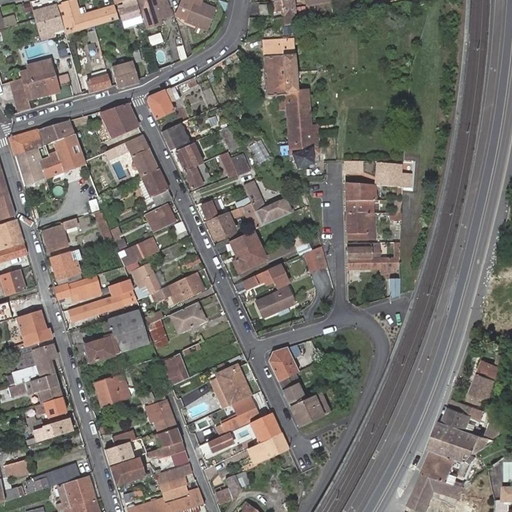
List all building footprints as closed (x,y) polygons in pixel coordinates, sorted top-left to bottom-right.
[(65,34),(93,26),(117,19),(113,6),(102,9),(103,12),(78,19),(77,16),(72,0),(68,0),(61,2),(57,3),(58,5),(60,13),(64,29),(65,34)] [(133,0),(125,0),(123,1),(124,3),(118,5),(120,9),(118,10),(122,21),(139,15),(133,0)] [(136,0),(145,26),(171,18),(164,0),(136,0)] [(189,22),(189,24),(206,31),(215,10),(200,3),(198,7),(191,4),(192,1),(189,0),(181,0),(175,16),(184,20),(189,22)] [(284,16),(295,14),(292,0),(280,0),(281,3),(283,10),(284,16)] [(260,2),(259,13),(270,13),(270,2),(260,2)] [(273,5),(273,12),(283,10),(281,3),(273,5)] [(39,35),(64,29),(60,13),(58,5),(32,11),(35,20),(39,35)] [(103,12),(102,9),(77,16),(78,19),(103,12)] [(297,93),(293,38),(262,40),(267,95),(286,93),(290,154),(293,154),(298,168),(313,162),(313,153),(319,152),(317,123),(310,123),(307,92),(297,93)] [(131,60),(131,61),(140,59),(136,47),(127,50),(131,60)] [(138,81),(136,78),(131,61),(131,60),(109,66),(115,84),(116,88),(138,81)] [(48,68),(47,63),(28,69),(29,73),(48,68)] [(25,94),(27,99),(50,92),(49,87),(53,86),(48,68),(29,73),(20,75),(21,79),(25,94)] [(106,74),(85,81),(88,92),(110,86),(106,74)] [(194,77),(186,80),(189,88),(197,85),(194,77)] [(21,79),(9,83),(18,112),(30,109),(27,99),(25,94),(21,79)] [(173,110),(164,90),(150,96),(148,101),(156,118),(173,110)] [(128,102),(99,111),(112,138),(138,126),(128,102)] [(83,163),(77,146),(79,145),(69,120),(10,138),(24,185),(83,163)] [(188,131),(184,121),(162,131),(171,149),(189,141),(185,132),(188,131)] [(238,146),(238,144),(229,125),(221,129),(230,150),(238,146)] [(158,168),(143,135),(112,149),(114,154),(129,147),(136,163),(132,164),(131,168),(131,170),(134,171),(138,169),(142,176),(158,168)] [(175,151),(184,170),(203,162),(195,142),(175,151)] [(230,157),(228,151),(220,154),(230,177),(238,174),(230,157)] [(241,153),(230,157),(238,174),(249,170),(241,153)] [(359,159),(343,158),(344,169),(360,168),(359,159)] [(203,162),(184,170),(191,188),(202,183),(198,174),(207,170),(203,162)] [(400,166),(381,164),(379,184),(396,185),(405,186),(410,187),(411,177),(403,176),(399,176),(400,166)] [(0,196),(8,194),(0,166),(0,196)] [(172,198),(158,168),(142,176),(137,178),(151,208),(172,198)] [(211,179),(207,170),(198,174),(202,183),(211,179)] [(91,174),(96,189),(99,188),(94,173),(91,174)] [(285,197),(265,206),(253,180),(244,185),(251,200),(262,225),(291,212),(285,197)] [(375,183),(344,180),(344,199),(371,198),(375,198),(375,183)] [(0,219),(4,218),(15,215),(8,194),(0,196),(0,219)] [(102,194),(99,196),(108,219),(111,217),(102,194)] [(344,199),(345,210),(366,210),(366,201),(371,201),(371,198),(344,199)] [(201,206),(207,220),(226,211),(221,199),(211,203),(210,202),(201,206)] [(252,230),(262,225),(251,200),(226,211),(207,220),(215,237),(222,233),(224,236),(235,231),(229,218),(244,211),(252,230)] [(156,219),(160,227),(175,221),(168,204),(147,214),(151,222),(156,219)] [(110,229),(102,208),(94,210),(105,240),(113,238),(110,229)] [(366,210),(345,210),(345,238),(367,237),(366,210)] [(400,219),(400,210),(396,210),(390,210),(390,219),(400,219)] [(75,217),(60,222),(61,225),(44,230),(49,250),(71,243),(70,240),(67,241),(63,229),(78,224),(75,217)] [(16,218),(0,223),(0,231),(7,229),(10,237),(0,239),(0,240),(3,249),(23,243),(16,218)] [(154,230),(160,227),(156,219),(151,222),(154,230)] [(180,234),(187,231),(182,220),(175,224),(180,234)] [(401,232),(402,222),(393,222),(392,239),(400,240),(401,236),(401,232)] [(118,225),(113,227),(118,238),(123,236),(118,225)] [(0,239),(10,237),(7,229),(0,231),(0,239)] [(237,258),(233,260),(238,271),(265,259),(252,230),(229,240),(237,258)] [(307,235),(304,230),(292,237),(300,254),(304,252),(311,249),(306,236),(307,235)] [(127,266),(159,251),(153,237),(133,246),(134,247),(128,250),(130,255),(124,258),(127,266)] [(229,240),(224,243),(233,260),(237,258),(229,240)] [(345,246),(346,256),(379,256),(379,240),(353,240),(353,246),(345,246)] [(0,261),(27,253),(23,243),(3,249),(0,249),(0,261)] [(320,246),(311,249),(317,268),(326,266),(320,246)] [(52,258),(60,286),(83,279),(80,267),(75,268),(73,262),(82,259),(80,249),(52,258)] [(317,268),(311,249),(304,252),(310,271),(317,268)] [(201,262),(198,255),(185,261),(188,268),(201,262)] [(379,256),(346,256),(346,267),(370,267),(370,274),(388,274),(388,297),(397,295),(399,255),(379,256)] [(243,280),(246,288),(265,280),(267,284),(274,281),(278,292),(257,302),(263,316),(295,302),(285,283),(289,281),(281,263),(243,280)] [(136,278),(153,270),(150,264),(133,271),(136,278)] [(26,289),(19,268),(0,274),(6,294),(26,289)] [(166,287),(158,268),(153,271),(161,289),(166,287)] [(111,295),(131,290),(123,269),(104,275),(111,295)] [(153,271),(153,270),(136,278),(140,287),(147,284),(151,294),(155,292),(161,289),(153,271)] [(166,287),(161,289),(155,292),(158,299),(169,294),(173,302),(202,287),(195,273),(166,287)] [(55,287),(58,297),(70,293),(72,299),(101,290),(97,275),(83,279),(60,286),(55,287)] [(511,279),(492,276),(483,309),(511,317),(511,279)] [(72,320),(133,302),(130,291),(68,310),(72,320)] [(158,299),(155,292),(151,294),(148,295),(151,302),(158,299)] [(205,320),(197,302),(170,315),(178,333),(205,320)] [(0,321),(10,318),(8,311),(7,311),(2,313),(0,305),(0,321)] [(89,362),(151,344),(146,327),(144,327),(138,309),(109,318),(114,335),(84,344),(89,362)] [(511,317),(483,309),(481,319),(511,324),(511,317)] [(49,331),(48,327),(45,328),(39,310),(17,316),(24,339),(49,331)] [(145,319),(148,325),(159,320),(156,314),(145,319)] [(146,326),(154,348),(168,342),(159,320),(148,325),(146,326)] [(51,338),(49,331),(24,339),(26,345),(51,338)] [(201,349),(198,343),(183,350),(186,355),(201,349)] [(57,355),(53,344),(26,352),(29,363),(36,361),(40,377),(54,373),(49,357),(57,355)] [(273,352),(269,362),(278,380),(287,376),(298,371),(288,347),(273,352)] [(172,384),(190,377),(179,353),(162,362),(172,384)] [(484,359),(468,398),(486,405),(489,398),(494,400),(505,367),(484,359)] [(229,405),(251,395),(244,380),(241,381),(235,367),(216,375),(229,405)] [(4,376),(7,387),(8,386),(34,379),(31,368),(4,376)] [(61,397),(54,373),(40,377),(34,379),(8,386),(10,394),(27,389),(28,394),(39,390),(43,402),(61,397)] [(124,373),(96,382),(103,405),(131,396),(124,373)] [(216,375),(208,379),(222,408),(229,405),(216,375)] [(287,376),(278,380),(290,405),(304,399),(297,384),(292,387),(287,376)] [(138,398),(141,404),(154,398),(151,392),(138,398)] [(290,405),(299,425),(327,412),(318,392),(304,399),(290,405)] [(65,410),(61,397),(43,402),(34,405),(37,414),(42,412),(44,417),(65,410)] [(252,398),(234,405),(243,424),(260,416),(252,398)] [(475,453),(495,439),(493,438),(499,433),(509,413),(499,409),(487,435),(474,431),(475,429),(480,430),(481,427),(476,425),(472,420),(474,414),(485,418),(488,411),(484,410),(484,409),(454,398),(447,415),(434,447),(458,457),(466,460),(469,462),(472,452),(475,453)] [(176,427),(166,400),(151,406),(159,433),(176,427)] [(263,441),(281,433),(271,413),(254,420),(263,441)] [(35,428),(33,423),(21,426),(25,440),(17,443),(18,447),(71,431),(67,418),(35,428)] [(231,419),(222,423),(226,431),(234,427),(231,419)] [(176,427),(159,433),(158,433),(162,447),(182,441),(176,427)] [(112,447),(128,442),(133,440),(131,433),(110,439),(112,447)] [(251,447),(259,463),(288,449),(281,433),(263,441),(251,447)] [(228,435),(210,442),(214,451),(232,444),(228,435)] [(188,458),(182,441),(162,447),(147,452),(148,457),(156,455),(157,458),(177,452),(180,460),(188,458)] [(112,447),(104,449),(109,463),(132,456),(128,442),(112,447)] [(210,442),(200,447),(204,456),(214,451),(210,442)] [(467,485),(470,476),(466,474),(471,462),(469,462),(466,460),(461,472),(453,469),(458,457),(434,447),(425,468),(467,485)] [(0,451),(0,503),(20,497),(18,493),(14,495),(12,489),(3,492),(0,481),(0,479),(10,477),(29,473),(27,462),(4,468),(3,465),(6,455),(5,451),(0,451)] [(109,466),(115,485),(156,473),(158,472),(157,469),(143,473),(139,457),(109,466)] [(27,494),(80,476),(75,463),(26,480),(28,489),(26,490),(27,494)] [(183,475),(193,472),(189,463),(164,470),(173,502),(201,493),(198,486),(187,490),(183,475)] [(462,497),(467,485),(425,468),(409,504),(426,511),(437,488),(455,496),(456,495),(462,497)] [(173,502),(164,470),(158,472),(156,473),(163,498),(165,504),(173,502)] [(220,503),(233,497),(241,484),(238,478),(236,475),(236,474),(225,478),(229,487),(215,493),(220,503)] [(63,508),(94,499),(87,476),(65,483),(65,484),(58,486),(63,503),(56,505),(58,510),(63,508)] [(14,495),(18,493),(17,488),(13,489),(10,477),(0,479),(0,481),(3,492),(12,489),(14,495)] [(174,511),(197,505),(204,503),(201,493),(173,502),(165,504),(163,498),(128,509),(129,511),(174,511)] [(72,511),(98,511),(94,499),(63,508),(64,511),(71,511),(73,511),(72,511)] [(507,511),(509,500),(498,499),(497,511),(507,511)] [(260,511),(248,502),(242,511),(260,511)]
